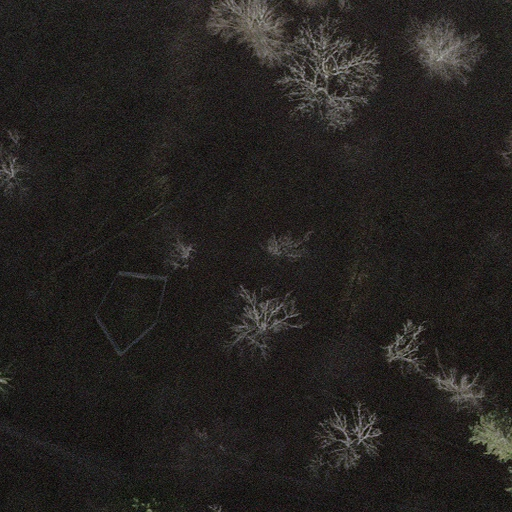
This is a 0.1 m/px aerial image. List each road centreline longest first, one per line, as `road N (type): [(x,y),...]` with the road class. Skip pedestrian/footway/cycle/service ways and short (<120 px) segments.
road 1 (track): [(435,511),(234,468),(122,473)]
road 2 (track): [(0,429),(122,473),(180,511)]
